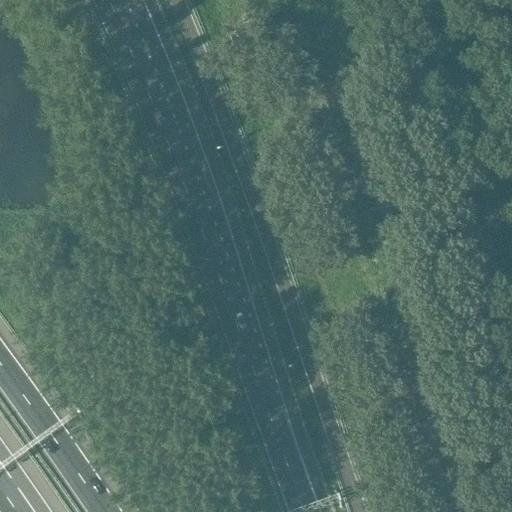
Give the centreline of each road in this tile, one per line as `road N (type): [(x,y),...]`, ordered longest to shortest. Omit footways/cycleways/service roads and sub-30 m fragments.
road 1 (motorway): [(302,511),(108,0)]
road 2 (motorway): [(108,511),(0,358)]
